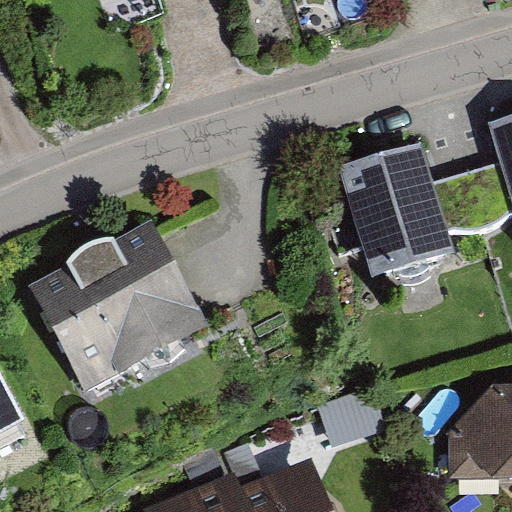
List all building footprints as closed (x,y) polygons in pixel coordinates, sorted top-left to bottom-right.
[(511,211),(511,128),(491,135),(501,171),(511,211)] [(455,270),(448,245),(433,190),(423,154),(341,177),(373,293),(455,270)] [(511,227),(511,211),(501,171),(433,190),(448,245),(455,243),(470,245),(485,243),(497,237),(507,228),(511,227)] [(135,230),(15,284),(60,386),(181,331),(135,230)] [(439,442),(437,480),(511,489),(511,490),(511,388),(485,389),(439,442)] [(225,476),(135,504),(137,511),(317,511),(303,468),(230,491),(225,476)]
